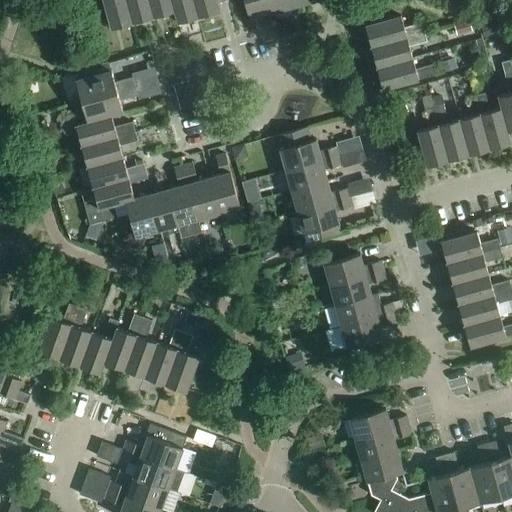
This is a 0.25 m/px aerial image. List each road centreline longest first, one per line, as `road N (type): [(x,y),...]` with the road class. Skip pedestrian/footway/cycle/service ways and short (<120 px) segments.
road 1 (residential): [(433,370),(304,407),(284,440)]
road 2 (residential): [(391,209),(409,252),(433,370)]
road 3 (residential): [(304,76),(364,122),(391,209)]
road 4 (residential): [(391,209),(511,174)]
